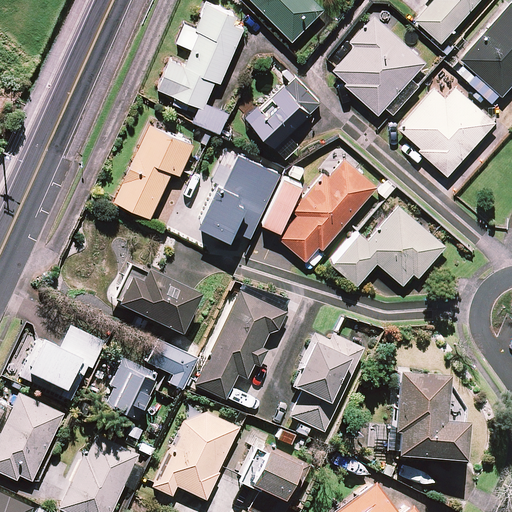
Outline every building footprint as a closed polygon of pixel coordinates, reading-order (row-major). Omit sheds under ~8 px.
[(245,17),(205,0),(194,26),(183,21),(176,39),(190,46),(183,63),(168,56),(156,84),(175,92),(171,100),(195,110),(191,117),(218,128),(226,109),(203,100),(213,77),(218,79),(245,17)] [(253,0),(290,37),(321,7),(315,0),(253,0)] [(473,0),(428,0),(414,16),(439,39),(473,0)] [(511,0),(508,0),(451,64),(492,101),(511,77),(511,0)] [(423,59),(374,14),(351,38),(354,41),(330,68),(376,111),(383,103),(391,110),(428,70),(420,62),(423,59)] [(318,101),(292,72),(246,114),(283,155),(298,142),(287,129),(318,101)] [(492,118),(452,83),(443,94),(432,84),(397,124),(419,143),(416,146),(445,171),(492,118)] [(192,140),(149,120),(113,197),(149,213),(170,167),(178,171),(192,140)] [(278,169),(236,149),(220,184),(204,176),(190,205),(198,209),(195,216),(226,231),(229,224),(248,233),(278,169)] [(316,243),(320,247),(374,183),(342,155),(328,171),(323,167),(289,207),(295,212),(276,233),(304,257),(316,243)] [(300,181),(282,172),(260,218),(278,227),(300,181)] [(443,242),(396,202),(367,237),(356,228),(330,259),(355,281),(375,258),(401,281),(411,269),(416,273),(443,242)] [(200,277),(168,261),(162,272),(130,257),(110,298),(176,329),(200,277)] [(259,345),(263,334),(270,337),(283,309),(276,306),(234,287),(191,383),(223,397),(234,371),(245,376),(250,363),(257,366),(265,348),(259,345)] [(101,338),(65,322),(56,343),(34,333),(16,374),(67,397),(84,361),(89,363),(101,338)] [(326,338),(311,331),(287,381),(299,386),(286,414),(321,430),(340,389),(352,364),(360,346),(328,331),(326,338)] [(194,357),(154,337),(143,359),(170,372),(166,380),(179,386),(194,357)] [(152,370),(118,357),(100,403),(134,416),(152,370)] [(441,371),(391,367),(385,449),(458,454),(461,417),(438,415),(441,371)] [(0,422),(0,470),(15,478),(17,472),(29,478),(60,411),(15,390),(0,422)] [(234,425),(197,408),(178,420),(150,484),(169,493),(173,483),(203,496),(234,425)] [(132,488),(144,464),(133,459),(135,454),(136,453),(92,431),(90,435),(56,505),(69,511),(106,511),(121,483),(132,488)] [(281,511),(305,463),(255,439),(236,477),(255,486),(244,508),(252,511),(281,511)] [(391,510),(367,478),(322,511),(412,511),(404,500),(391,510)] [(0,492),(0,511),(26,511),(29,506),(0,492)]
